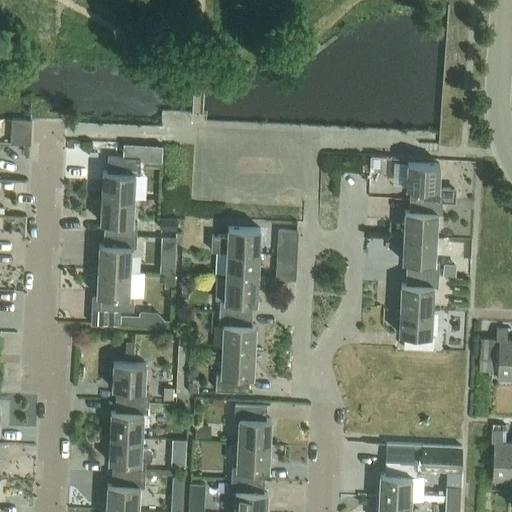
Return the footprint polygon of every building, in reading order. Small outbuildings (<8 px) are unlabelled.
[(30,143),(31,136),(11,135),(10,142),(30,143)] [(108,155),(108,170),(104,169),(102,195),(133,197),(135,173),(139,173),(140,156),(108,155)] [(411,187),(430,188),(429,199),(443,200),(443,188),(439,188),(440,163),(408,161),(407,187),(411,187)] [(411,187),(410,198),(429,199),(430,188),(411,187)] [(132,221),(133,197),(102,195),(101,221),(105,221),(104,232),(136,233),(137,221),(132,221)] [(410,198),(410,209),(428,210),(429,199),(410,198)] [(428,210),(410,209),(406,209),(404,234),(436,236),(437,212),(442,212),(443,200),(429,199),(428,210)] [(161,217),(161,228),(176,228),(176,217),(161,217)] [(226,250),(258,251),(259,226),(227,225),(227,233),(211,233),(210,249),(226,250)] [(136,246),(136,233),(104,232),(104,243),(100,243),(99,268),(130,270),(131,246),(136,246)] [(407,259),(426,260),(425,272),(439,273),(440,261),(435,261),(436,236),(404,234),(403,259),(407,259)] [(276,252),(296,253),(296,246),(276,245),(276,252)] [(226,250),(225,274),(257,276),(258,251),(226,250)] [(426,260),(407,259),(407,271),(425,272),(426,260)] [(443,265),(443,274),(456,274),(456,265),(443,265)] [(130,270),(99,268),(97,294),(101,294),(101,307),(133,309),(133,295),(128,294),(130,270)] [(275,277),(294,278),(295,270),(275,269),(275,277)] [(425,272),(407,271),(406,282),(425,283),(425,272)] [(425,272),(425,283),(406,282),(402,282),(401,307),(433,309),(434,285),(438,285),(439,273),(425,272)] [(165,274),(165,287),(174,287),(174,274),(165,274)] [(233,300),(251,301),(255,301),(257,276),(225,274),(224,298),(219,298),(218,310),(232,311),(233,300)] [(251,301),(233,300),(232,311),(251,312),(251,301)] [(433,309),(401,307),(400,333),(404,333),(422,334),(422,347),(436,348),(436,334),(431,333),(433,309)] [(232,311),(218,310),(218,323),(222,323),(221,347),(253,349),(254,323),(250,323),(232,322),(232,311)] [(232,322),(250,323),(251,312),(232,311),(232,322)] [(139,324),(139,315),(121,314),(121,323),(139,324)] [(511,339),(508,339),(508,327),(498,327),(497,339),(499,339),(497,376),(511,377),(511,339)] [(422,347),(422,334),(404,333),(404,346),(422,347)] [(126,341),(125,354),(135,354),(135,341),(126,341)] [(253,349),(221,347),(220,371),(215,371),(214,387),(228,387),(229,373),(248,374),(252,374),(253,349)] [(494,371),(495,356),(481,355),(480,370),(494,371)] [(115,387),(134,388),(134,399),(148,400),(148,388),(144,387),(145,362),(113,360),(112,387),(115,387)] [(248,374),(229,373),(228,387),(247,388),(248,374)] [(189,381),(189,391),(198,391),(199,388),(192,381),(189,381)] [(163,386),(163,399),(174,399),(174,387),(163,386)] [(115,398),(134,399),(134,388),(115,387),(115,398)] [(134,399),(115,398),(114,409),(133,410),(134,399)] [(134,399),(133,410),(114,409),(110,409),(109,435),(141,436),(142,412),(147,412),(148,400),(134,399)] [(249,403),(235,402),(235,416),(239,417),(238,441),(270,442),(271,417),(266,417),(248,416),(249,403)] [(266,417),(267,404),(249,403),(248,416),(266,417)] [(196,424),(195,436),(210,437),(210,425),(196,424)] [(491,428),(491,439),(493,439),(491,477),(511,478),(511,440),(500,439),(500,428),(491,428)] [(131,461),(130,472),(144,473),(145,461),(148,461),(152,457),(152,451),(148,447),(141,446),(141,436),(109,435),(108,460),(112,460),(131,461)] [(170,439),(170,447),(184,448),(185,439),(170,439)] [(270,442),(238,441),(237,465),(232,465),(231,477),(245,478),(246,467),(265,468),(269,468),(270,442)] [(447,470),(451,470),(460,470),(461,470),(462,446),(423,444),(422,468),(447,470)] [(417,460),(386,459),(385,472),(380,472),(379,497),(411,499),(412,474),(416,475),(417,460)] [(111,471),(130,472),(131,461),(112,460),(111,471)] [(265,468),(246,467),(245,478),(264,479),(265,468)] [(447,470),(447,484),(459,485),(460,470),(451,470),(447,470)] [(130,472),(111,471),(111,482),(129,483),(130,472)] [(129,483),(111,482),(107,482),(105,508),(121,509),(137,509),(139,485),(143,485),(144,473),(130,472),(129,483)] [(170,475),(170,488),(183,489),(184,475),(170,475)] [(264,490),(245,489),(245,478),(231,477),(231,489),(235,490),(234,511),(266,511),(268,490),(264,490)] [(245,489),(264,490),(264,479),(245,478),(245,489)] [(229,481),(218,481),(218,490),(229,491),(229,481)] [(446,501),(459,502),(459,485),(447,484),(446,501)] [(410,508),(411,499),(379,497),(378,511),(417,511),(417,508),(410,508)] [(458,511),(459,502),(446,501),(445,511),(458,511)]
